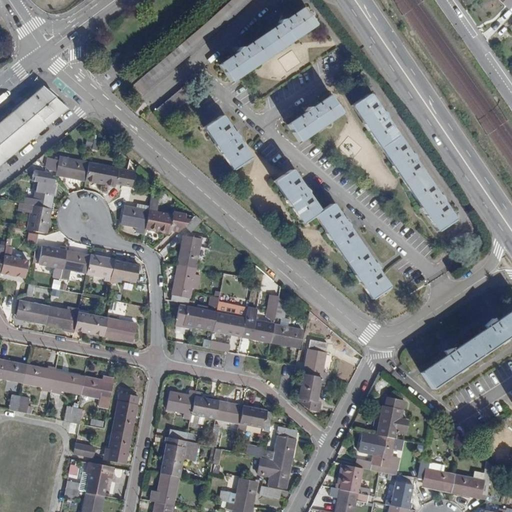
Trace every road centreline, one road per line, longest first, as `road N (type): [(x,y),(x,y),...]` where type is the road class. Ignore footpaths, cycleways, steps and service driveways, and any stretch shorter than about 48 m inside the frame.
road 1 (secondary): [(385,338),(359,329),(78,85)]
road 2 (residential): [(458,294),(191,67)]
road 3 (primary): [(385,44),(507,226)]
road 4 (residential): [(328,445),(259,384),(156,362)]
road 5 (residential): [(156,362),(147,257),(95,231)]
road 6 (residential): [(156,362),(0,326)]
road 7 (residential): [(129,511),(156,362)]
road 8 (residential): [(440,0),(511,101)]
road 9 (residential): [(328,445),(385,338)]
